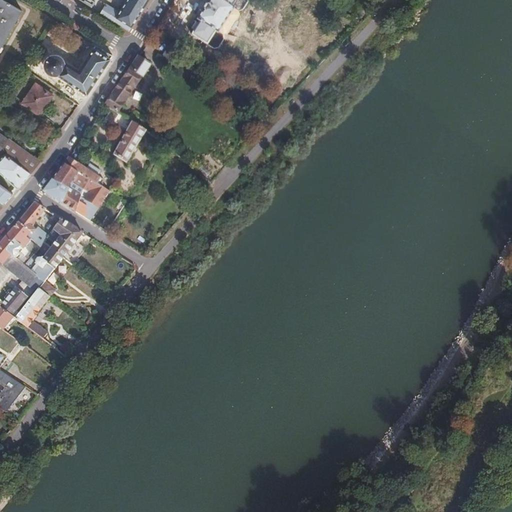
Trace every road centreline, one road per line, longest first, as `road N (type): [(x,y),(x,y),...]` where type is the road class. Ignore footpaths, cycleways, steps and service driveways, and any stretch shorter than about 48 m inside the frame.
road 1 (residential): [(391,0),(148,268)]
road 2 (residential): [(148,268),(0,455)]
road 3 (residential): [(129,48),(31,192)]
road 4 (residential): [(148,268),(31,192)]
